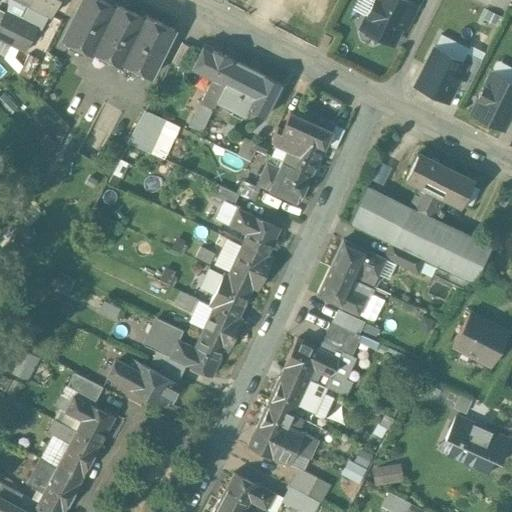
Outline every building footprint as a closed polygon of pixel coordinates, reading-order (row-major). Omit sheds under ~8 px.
[(15,0),(9,0),(8,15),(22,22),(30,7),(26,5),(23,11),(17,7),(19,2),(15,0)] [(33,0),(15,0),(19,2),(17,7),(23,11),(26,5),(30,7),(33,0)] [(59,0),(33,0),(30,7),(35,10),(32,15),(38,19),(41,13),(50,18),(59,0)] [(93,51),(115,8),(99,0),(83,0),(64,41),(92,55),(93,51)] [(404,0),(374,0),(361,27),(363,29),(365,34),(374,39),(380,37),(393,43),(413,4),(404,0)] [(124,62),(145,19),(116,4),(115,8),(93,51),(122,66),(124,62)] [(22,22),(8,15),(0,30),(0,40),(10,46),(22,22)] [(145,19),(124,62),(152,76),(175,30),(147,16),(145,19)] [(38,31),(22,22),(10,46),(26,54),(38,31)] [(325,34),(320,44),(326,48),(331,37),(325,34)] [(194,48),(182,42),(172,62),(183,68),(194,48)] [(236,63),(205,47),(193,70),(213,80),(224,86),(236,63)] [(462,62),(434,48),(416,85),(448,101),(455,87),(466,64),(462,62)] [(466,64),(455,87),(465,93),(481,60),(467,53),(462,62),(466,64)] [(263,76),(236,63),(224,86),(217,101),(244,115),(247,109),(263,76)] [(491,73),(471,113),(503,129),(511,111),(511,84),(491,74),(491,73)] [(263,76),(247,109),(265,118),(281,85),(263,76)] [(213,80),(202,103),(213,108),(217,101),(224,86),(213,80)] [(18,104),(4,92),(0,96),(0,107),(8,115),(18,104)] [(202,103),(190,125),(202,132),(213,108),(202,103)] [(165,120),(145,110),(128,141),(147,152),(159,131),(165,120)] [(331,132),(291,114),(284,129),(279,126),(272,142),(276,146),(284,149),(290,139),(303,144),(304,141),(323,149),(331,132)] [(344,130),(335,125),(326,144),(336,148),(344,130)] [(172,138),(159,131),(147,152),(161,159),(172,138)] [(247,137),(238,154),(251,160),(256,150),(254,149),(257,142),(247,137)] [(304,141),(303,144),(290,139),(284,149),(287,150),(282,162),(311,175),(323,149),(304,141)] [(269,145),(261,141),(259,140),(257,142),(254,149),(256,150),(264,154),(269,145)] [(473,181),(413,151),(409,159),(414,162),(405,177),(427,188),(425,193),(419,190),(410,207),(434,219),(438,212),(440,213),(442,210),(439,208),(443,202),(438,199),(440,195),(461,205),(473,181)] [(311,175),(282,162),(279,168),(269,189),(298,203),(311,175)] [(279,168),(268,163),(259,184),(269,189),(279,168)] [(390,197),(367,186),(366,187),(356,183),(340,219),(372,234),(390,197)] [(238,195),(217,185),(212,196),(224,201),(233,206),(238,195)] [(410,207),(390,197),(372,234),(391,243),(392,243),(410,207)] [(279,229),(238,210),(239,208),(233,206),(224,201),(215,220),(246,234),(241,244),(267,256),(279,229)] [(383,258),(343,239),(330,267),(355,279),(372,287),(378,274),(389,279),(396,262),(386,257),(385,259),(383,258)] [(392,243),(391,243),(383,258),(385,259),(386,257),(396,262),(418,272),(424,258),(392,243)] [(241,244),(227,274),(226,275),(253,288),(252,289),(257,291),(272,259),(267,256),(241,244)] [(355,279),(330,267),(318,296),(358,315),(366,298),(350,291),(355,279)] [(253,288),(226,275),(227,274),(225,273),(210,305),(214,307),(239,318),(252,289),(253,288)] [(199,300),(183,293),(178,304),(194,311),(199,300)] [(210,305),(199,300),(194,311),(192,315),(207,323),(207,322),(214,307),(210,305)] [(239,318),(214,307),(207,322),(207,323),(200,337),(229,351),(243,320),(239,318)] [(509,332),(470,312),(453,346),(492,366),(509,332)] [(194,348),(178,341),(183,330),(157,318),(145,345),(186,365),(212,377),(224,350),(228,351),(229,351),(200,337),(194,348)] [(339,358),(297,338),(283,367),(284,367),(309,379),(314,369),(330,377),(339,358)] [(25,349),(13,371),(27,378),(39,357),(25,349)] [(186,365),(158,352),(152,364),(166,370),(180,377),(186,365)] [(164,375),(132,358),(128,367),(117,361),(109,376),(165,406),(178,383),(164,375)] [(309,379),(284,367),(267,404),(293,416),(309,379)] [(180,377),(166,370),(164,375),(178,383),(180,377)] [(114,417),(75,397),(67,412),(83,421),(77,432),(100,444),(114,417)] [(293,416),(267,404),(256,429),(274,438),(276,434),(290,440),(295,429),(288,426),(293,416)] [(510,440),(456,415),(448,433),(459,439),(451,457),(488,474),(497,455),(500,456),(502,451),(504,452),(510,440)] [(304,421),(296,417),(292,424),(301,428),(304,421)] [(67,427),(62,436),(72,441),(58,467),(81,480),(100,444),(77,432),(67,427)] [(276,434),(274,438),(256,429),(250,441),(253,448),(290,465),(290,463),(295,452),(303,433),(295,429),(290,440),(276,434)] [(303,433),(295,452),(308,458),(317,440),(303,433)] [(308,458),(295,452),(290,463),(304,469),(308,458)] [(58,467),(41,458),(28,483),(45,492),(58,467)] [(359,482),(365,468),(348,460),(342,473),(359,482)] [(401,461),(372,468),(376,484),(405,477),(401,461)] [(63,511),(81,480),(58,467),(45,492),(39,502),(57,511),(63,511)] [(318,478),(298,469),(290,487),(309,497),(318,478)] [(275,494),(235,472),(220,499),(244,511),(250,501),(266,510),(267,509),(275,494)] [(328,482),(318,478),(309,497),(319,502),(328,482)] [(23,494),(2,482),(0,485),(0,495),(17,505),(23,494)] [(309,497),(290,487),(282,504),(298,511),(314,511),(319,502),(309,497)] [(34,511),(39,502),(23,494),(17,505),(30,511),(34,511)] [(275,511),(283,497),(275,494),(267,509),(273,511),(275,511)] [(30,511),(17,505),(0,495),(0,511),(57,511),(39,502),(34,511),(30,511)] [(404,511),(410,503),(396,495),(390,508),(397,511),(404,511)] [(244,511),(220,499),(213,511),(245,511),(244,511)] [(427,511),(410,503),(404,511),(427,511)]
